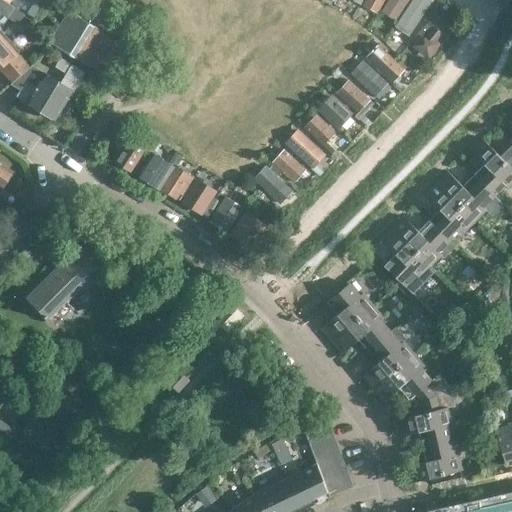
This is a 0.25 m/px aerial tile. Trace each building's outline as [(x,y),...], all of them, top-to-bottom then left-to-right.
[(0,0),(0,12),(6,18),(13,8),(0,0)] [(367,0),(364,5),(377,12),(383,0),(367,0)] [(389,0),(381,12),(395,21),(408,0),(389,0)] [(413,0),(395,27),(409,36),(431,3),(427,0),(413,0)] [(419,39),(414,46),(425,55),(430,54),(435,47),(434,42),(440,33),(444,36),(456,20),(435,4),(423,19),(427,23),(416,37),(419,39)] [(23,15),(13,8),(6,18),(16,25),(23,15)] [(114,40),(70,11),(50,43),(94,71),(114,40)] [(28,66),(0,34),(0,68),(11,81),(28,66)] [(410,71),(384,46),(373,57),(399,83),(410,71)] [(58,120),(85,73),(60,58),(55,68),(66,74),(61,83),(31,66),(11,84),(21,90),(17,96),(27,102),(26,103),(43,113),(44,112),(58,120)] [(395,87),(370,63),(359,75),(383,99),(395,87)] [(379,104),(354,80),(342,92),(362,113),(359,116),(363,120),(379,104)] [(354,114),(337,96),(326,108),(343,125),(354,114)] [(334,133),(313,113),(302,125),(323,145),(334,133)] [(331,164),(296,131),(285,142),(312,168),(310,170),(318,177),(331,164)] [(145,145),(132,136),(116,162),(129,170),(140,154),(139,153),(145,145)] [(511,141),(510,138),(496,152),(481,138),(469,150),(484,164),(473,175),(494,196),(504,186),(508,188),(511,183),(511,141)] [(172,165),(150,151),(136,173),(158,187),(172,165)] [(298,164),(283,151),(279,151),(275,155),(275,159),(272,162),(273,163),(271,166),(280,174),(282,172),(294,183),(307,168),(300,162),(298,164)] [(12,170),(0,162),(0,186),(1,187),(12,170)] [(188,174),(176,166),(161,190),(164,193),(166,190),(175,196),(178,191),(183,194),(193,180),(187,177),(188,174)] [(268,170),(265,167),(254,179),(281,204),(292,191),(277,177),(279,175),(270,167),(268,170)] [(502,205),(494,196),(473,175),(462,186),(448,172),(437,183),(474,221),(485,210),(490,216),(502,205)] [(214,190),(197,179),(183,201),(200,212),(214,190)] [(439,209),(428,221),(449,241),(460,231),(463,233),(474,221),(437,183),(425,195),(439,209)] [(239,210),(223,200),(210,221),(226,231),(239,210)] [(207,206),(202,214),(207,217),(212,210),(207,206)] [(261,218),(251,211),(246,218),(242,215),(228,234),(247,248),(253,239),(256,241),(266,227),(259,221),(261,218)] [(454,246),(449,241),(428,221),(418,231),(404,217),(393,228),(430,266),(440,256),(442,258),(454,246)] [(384,265),(404,285),(415,275),(418,277),(430,266),(393,228),(380,240),(395,254),(384,265)] [(96,269),(76,249),(61,264),(28,298),(51,320),(65,306),(62,303),(96,269)] [(332,340),(340,333),(373,306),(362,293),(359,296),(349,284),(327,302),(337,314),(329,320),(321,327),(332,340)] [(173,288),(159,301),(177,321),(191,308),(173,288)] [(373,306),(340,333),(332,340),(343,352),(350,345),(358,339),(368,351),(390,332),(380,321),(383,318),(373,306)] [(373,388),(381,382),(414,354),(404,342),(406,341),(395,328),(390,332),(368,351),(377,362),(362,375),(373,388)] [(414,354),(381,382),(373,388),(383,400),(398,387),(409,400),(416,393),(423,402),(450,388),(439,374),(431,381),(421,369),(424,366),(414,354)] [(398,436),(409,433),(418,431),(422,446),(451,440),(447,425),(451,424),(447,408),(455,406),(450,388),(423,402),(426,412),(394,419),(398,436)] [(69,395),(57,412),(77,427),(90,410),(69,395)] [(57,420),(48,414),(42,422),(51,429),(57,420)] [(302,424),(307,437),(330,429),(325,415),(302,424)] [(511,423),(495,428),(505,460),(511,457),(511,423)] [(330,429),(307,437),(311,449),(335,440),(330,429)] [(311,449),(316,462),(339,453),(335,440),(311,449)] [(451,440),(422,446),(426,461),(416,463),(405,466),(409,482),(430,477),(462,470),(458,453),(454,455),(451,440)] [(316,462),(317,464),(320,474),(344,465),(339,453),(316,462)] [(320,474),(317,464),(285,480),(300,511),(309,507),(306,501),(327,492),(325,486),(320,474)] [(348,477),(344,465),(320,474),(325,486),(348,477)] [(327,492),(329,496),(352,488),(348,477),(325,486),(327,492)] [(297,511),(300,511),(285,480),(254,494),(265,511),(283,511),(289,509),(290,511),(297,511)] [(265,511),(254,494),(229,511),(265,511)] [(511,511),(511,500),(499,503),(501,511),(511,511)] [(479,503),(467,506),(468,511),(501,511),(499,503),(480,507),(479,503)]
